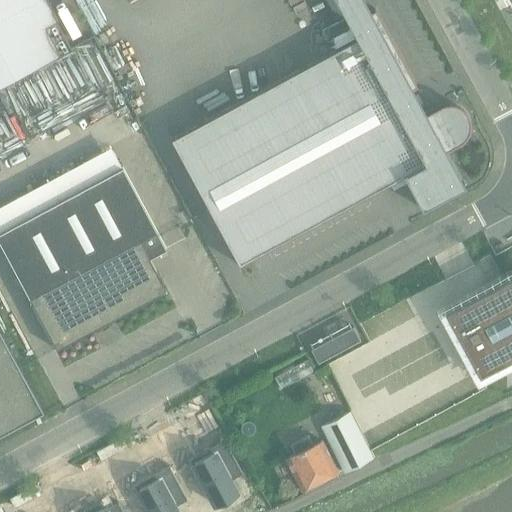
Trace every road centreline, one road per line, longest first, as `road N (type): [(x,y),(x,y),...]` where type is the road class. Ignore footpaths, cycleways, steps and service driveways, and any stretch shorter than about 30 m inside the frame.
road 1 (unclassified): [(0,477),(511,200)]
road 2 (residential): [(275,511),(511,400)]
road 3 (unclassified): [(511,125),(443,0)]
